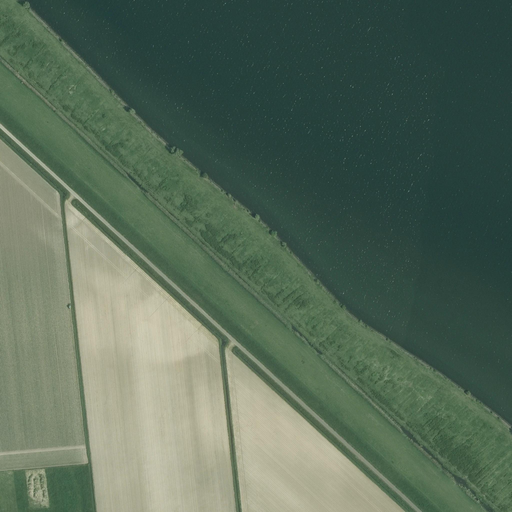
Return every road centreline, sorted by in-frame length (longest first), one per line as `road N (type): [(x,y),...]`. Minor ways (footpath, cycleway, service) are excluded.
road 1 (track): [(0,103),(443,511)]
road 2 (unclassified): [(418,511),(0,128)]
